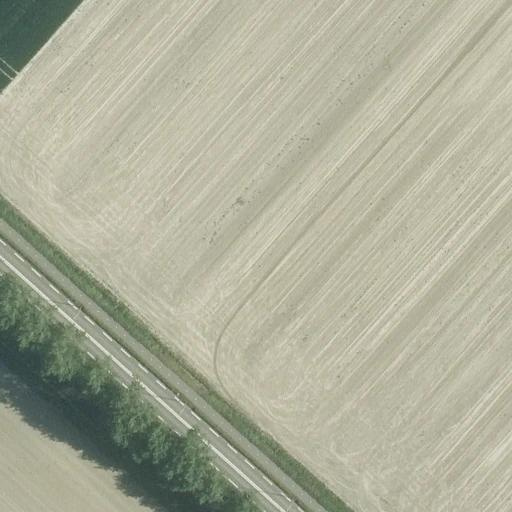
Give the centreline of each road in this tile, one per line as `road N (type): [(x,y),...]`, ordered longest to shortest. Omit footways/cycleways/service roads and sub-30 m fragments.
road 1 (unclassified): [(113,0),(2,119),(421,511)]
road 2 (secondary): [(288,511),(0,252)]
